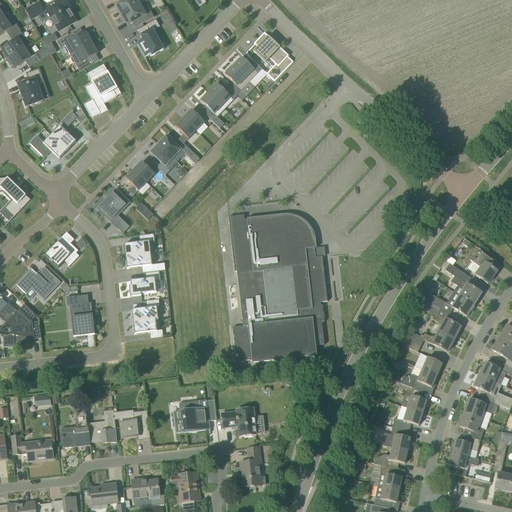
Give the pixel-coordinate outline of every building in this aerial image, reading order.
[(25,10),(31,21),(38,17),(42,23),(50,18),(58,32),(70,26),(76,23),(69,10),(71,10),(71,9),(69,5),(65,0),(58,0),(45,8),(45,9),(43,10),(38,2),(25,10)] [(117,11),(120,17),(139,6),(135,0),(127,0),(116,6),(118,10),(117,11)] [(0,22),(8,17),(0,4),(0,22)] [(143,4),(139,6),(120,17),(124,23),(125,22),(127,26),(139,19),(142,25),(154,18),(150,12),(148,13),(143,4)] [(0,36),(6,32),(9,38),(20,31),(16,25),(14,26),(8,17),(0,22),(0,36)] [(152,57),(163,50),(157,40),(158,39),(154,30),(159,27),(156,21),(137,31),(143,41),(138,43),(145,57),(151,54),(152,57)] [(163,30),(172,46),(183,40),(174,23),(163,30)] [(24,37),(20,31),(9,38),(13,43),(2,50),(4,54),(2,55),(6,61),(28,47),(22,38),(24,37)] [(60,49),(65,46),(70,56),(93,43),(89,37),(88,37),(89,38),(88,38),(85,34),(84,35),(73,41),(70,35),(57,42),(60,49)] [(257,48),(253,52),(265,64),(269,60),(270,60),(275,65),(266,75),(274,82),(293,63),(287,58),(279,50),(280,49),(268,37),(266,36),(262,40),(261,39),(255,45),(257,48)] [(42,40),(46,47),(51,44),(52,43),(49,37),(47,37),(42,40)] [(96,50),(93,43),(70,56),(80,72),(90,66),(87,60),(97,55),(95,50),(96,50)] [(42,61),(38,54),(34,57),(28,47),(6,61),(10,67),(12,66),(14,70),(25,62),(29,69),(42,61)] [(248,65),(242,59),(238,63),(233,68),(250,83),(255,88),(267,75),(266,75),(252,61),(248,65)] [(225,76),(241,92),(250,83),(233,68),(232,68),(231,67),(226,73),(227,74),(225,76)] [(109,108),(106,104),(120,96),(111,79),(105,69),(87,79),(87,80),(82,83),(83,83),(85,82),(89,89),(92,87),(98,98),(93,101),(100,113),(109,108)] [(26,74),(29,82),(18,86),(21,94),(20,94),(23,100),(26,108),(28,107),(43,102),(38,87),(44,85),(39,70),(26,74)] [(216,85),(208,93),(225,110),(233,101),(238,97),(226,85),(221,90),(216,85)] [(217,118),(225,110),(208,93),(200,102),(205,107),(201,111),(203,114),(209,119),(213,123),(217,118)] [(93,101),(84,106),(92,119),(94,118),(100,114),(97,108),(93,101)] [(209,119),(203,114),(199,119),(191,111),(183,119),(196,132),(209,119)] [(71,113),(61,123),(67,129),(77,118),(75,116),(72,113),(71,113)] [(184,145),(196,132),(183,119),(175,128),(183,135),(179,140),(184,145)] [(59,127),(51,136),(67,151),(76,143),(65,132),(59,127)] [(362,132),(366,136),(367,137),(371,133),(366,129),(362,132)] [(42,156),(49,150),(59,160),(67,151),(51,136),(44,143),(37,137),(30,145),(42,156)] [(158,145),(173,159),(180,151),(179,149),(166,137),(158,145)] [(173,159),(158,145),(151,154),(161,163),(156,168),(159,171),(165,177),(170,172),(165,167),(173,159)] [(184,145),(179,149),(180,151),(189,159),(193,154),(184,145)] [(133,171),(146,184),(159,171),(156,168),(154,166),(149,170),(141,163),(133,171)] [(146,184),(133,171),(125,180),(133,187),(129,192),(134,197),(146,184)] [(0,191),(2,192),(12,202),(5,209),(14,218),(30,201),(18,189),(16,191),(11,186),(13,184),(7,179),(0,179),(0,191)] [(108,198),(109,198),(106,201),(105,201),(97,209),(123,235),(123,234),(112,223),(118,217),(131,204),(124,197),(116,189),(108,198)] [(149,212),(148,210),(143,215),(148,220),(153,215),(149,212)] [(236,363),(252,361),(252,364),(317,357),(315,347),(324,346),(322,323),(324,323),(322,306),(321,306),(320,303),(327,302),(327,301),(326,301),(321,259),(322,258),(322,257),(315,258),(315,253),(314,249),(316,249),(315,241),(313,241),(312,237),(311,232),(308,228),(305,225),(301,222),(297,219),(293,218),(288,217),(283,217),(283,215),(247,219),(247,221),(244,221),(244,216),(228,218),(235,273),(238,272),(243,318),(242,318),(244,318),(245,327),(232,328),(236,358),(235,358),(235,360),(236,360),(236,363)] [(124,245),(125,257),(150,254),(149,243),(155,242),(154,235),(139,237),(139,243),(124,245)] [(82,239),(76,245),(80,249),(86,244),(82,239)] [(70,244),(65,249),(58,243),(45,256),(50,261),(50,262),(52,264),(53,264),(58,269),(65,262),(70,256),(72,258),(76,254),(78,252),(73,247),(70,244)] [(481,268),(476,275),(488,285),(497,272),(493,269),(497,264),(497,263),(493,260),(478,249),(470,260),(473,262),(481,268)] [(152,266),(150,254),(125,257),(127,269),(142,267),(142,274),(145,274),(159,272),(158,265),(152,266)] [(446,264),(443,269),(445,271),(455,278),(451,283),(457,287),(463,291),(459,297),(473,306),(481,294),(468,286),(459,280),(462,274),(450,265),(449,266),(446,264)] [(32,289),(37,294),(44,301),(60,283),(44,268),(37,274),(35,276),(34,275),(30,271),(27,275),(26,275),(16,286),(18,288),(19,287),(26,295),(32,289)] [(160,282),(159,272),(145,274),(146,280),(130,282),(131,287),(129,287),(130,298),(141,297),(141,295),(156,293),(155,282),(160,282)] [(69,288),(64,284),(60,288),(64,292),(69,288)] [(453,293),(446,305),(452,309),(453,309),(466,318),(473,306),(453,293)] [(430,295),(426,302),(440,310),(444,303),(430,295)] [(74,319),(76,338),(76,340),(86,339),(86,337),(86,336),(94,335),(92,324),(91,324),(90,316),(88,304),(80,305),(79,297),(71,298),(66,298),(67,307),(70,307),(76,306),(77,319),(74,319)] [(131,311),(133,323),(155,320),(158,320),(156,308),(159,308),(158,301),(146,302),(147,309),(131,311)] [(440,310),(426,302),(422,309),(432,315),(431,317),(433,318),(432,320),(438,323),(438,325),(441,327),(438,333),(453,341),(460,328),(446,321),(437,316),(440,310)] [(3,337),(4,348),(17,347),(17,344),(31,343),(31,341),(41,340),(38,319),(24,305),(17,312),(9,304),(0,312),(0,313),(4,310),(12,318),(6,324),(10,328),(11,333),(9,335),(8,336),(3,337)] [(156,332),(155,320),(133,323),(134,335),(150,333),(150,340),(163,338),(162,331),(156,332)] [(511,330),(506,327),(499,339),(511,346),(511,330)] [(424,341),(432,345),(447,353),(453,341),(438,333),(436,338),(432,336),(431,337),(425,334),(423,337),(421,336),(420,338),(409,332),(405,340),(409,342),(421,347),(424,341)] [(511,346),(499,339),(492,351),(508,360),(505,365),(511,369),(511,346)] [(409,342),(406,347),(406,348),(418,354),(421,347),(409,342)] [(140,358),(137,359),(138,369),(154,368),(152,354),(163,353),(162,345),(139,348),(140,358)] [(442,365),(428,358),(422,371),(437,377),(442,365)] [(208,369),(228,367),(227,359),(207,361),(208,369)] [(479,376),(500,386),(501,385),(504,378),(506,374),(511,377),(511,369),(505,365),(501,371),(499,371),(493,368),(485,364),(479,376)] [(422,371),(419,378),(414,376),(403,379),(400,385),(423,393),(426,386),(431,389),(437,377),(422,371)] [(486,393),(483,399),(493,404),(494,404),(509,410),(511,403),(511,400),(497,394),(501,387),(500,386),(479,376),(474,388),(486,393)] [(423,393),(400,385),(398,392),(405,395),(401,408),(422,414),(426,402),(421,400),(423,393)] [(51,395),(53,405),(60,404),(58,394),(51,395)] [(42,396),(43,407),(51,406),(50,396),(42,396)] [(483,412),(489,415),(490,413),(493,404),(483,399),(477,397),(476,396),(474,403),(471,402),(468,401),(463,414),(480,420),(483,412)] [(17,397),(8,397),(8,416),(18,415),(17,397)] [(216,422),(214,401),(179,405),(181,424),(182,434),(209,431),(209,434),(210,434),(209,422),(216,422)] [(418,427),(422,414),(401,408),(397,420),(394,420),(392,429),(397,430),(409,432),(411,424),(418,427)] [(0,418),(8,418),(8,409),(0,409),(0,418)] [(77,428),(61,430),(63,449),(90,446),(90,444),(88,425),(86,409),(75,410),(77,428)] [(236,413),(221,415),(223,429),(233,428),(233,427),(238,426),(239,438),(256,435),(253,409),(236,411),(236,413)] [(105,423),(88,425),(90,444),(98,443),(98,440),(102,439),(103,445),(117,443),(113,412),(104,413),(105,423)] [(134,422),(120,423),(121,439),(138,437),(138,435),(141,435),(142,440),(150,439),(147,412),(133,414),(134,422)] [(465,430),(463,435),(475,439),(480,441),(484,430),(478,428),(480,420),(463,414),(459,427),(465,430)] [(381,447),(391,449),(392,449),(407,452),(410,439),(408,439),(409,432),(392,429),(391,435),(384,434),(381,447)] [(455,441),(451,454),(477,460),(479,453),(477,452),(480,441),(475,439),(463,435),(461,443),(455,441)] [(19,437),(11,438),(13,456),(27,455),(28,463),(53,460),(51,441),(20,445),(19,437)] [(498,446),(493,471),(501,473),(507,442),(499,440),(498,446)] [(248,463),(240,464),(243,489),(261,487),(261,486),(265,486),(264,478),(260,478),(258,462),(260,462),(259,449),(247,450),(248,463)] [(373,465),(382,467),(397,470),(399,464),(404,465),(407,452),(392,449),(391,449),(390,457),(385,456),(374,460),(373,465)] [(479,461),(477,460),(451,454),(448,467),(449,467),(447,473),(465,478),(467,471),(464,470),(465,464),(477,467),(479,461)] [(383,488),(399,491),(402,478),(396,477),(397,470),(382,467),(378,487),(383,488)] [(476,473),(476,480),(490,481),(491,474),(476,473)] [(180,486),(182,504),(200,502),(197,474),(178,476),(178,477),(170,478),(171,487),(180,486)] [(509,493),(511,477),(498,474),(495,490),(509,493)] [(163,496),(159,497),(157,480),(140,482),(140,480),(131,481),(133,500),(149,498),(150,507),(164,505),(163,496)] [(107,504),(118,503),(116,485),(104,486),(104,488),(90,490),(92,506),(107,504)] [(378,487),(374,506),(389,509),(390,503),(396,504),(399,491),(383,488),(378,487)] [(52,511),(77,511),(76,498),(62,499),(62,502),(57,502),(58,506),(52,507),(51,507),(52,511)] [(34,502),(24,504),(25,511),(52,511),(51,507),(52,507),(52,504),(35,506),(34,502)]
